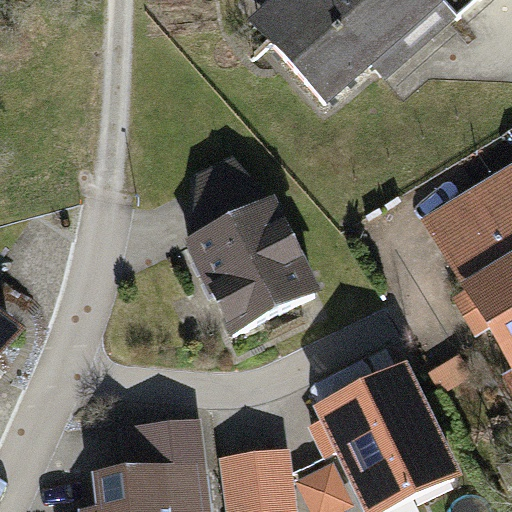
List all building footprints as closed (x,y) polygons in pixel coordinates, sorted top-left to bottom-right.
[(289,0),(302,14),(269,43),(326,106),(373,65),(387,80),(456,19),(458,22),(482,0),(289,0)] [(193,234),(174,242),(221,340),(312,297),(265,200),(232,165),(195,183),(193,234)] [(511,176),(423,225),(463,297),(449,306),(471,345),(485,337),(510,382),(511,381),(511,176)] [(0,322),(0,360),(18,338),(0,322)] [(462,361),(428,380),(441,403),(475,384),(462,361)] [(405,373),(306,416),(348,511),(396,511),(455,487),(405,373)] [(291,511),(286,461),(222,467),(226,511),(291,511)] [(205,511),(202,469),(88,479),(90,511),(205,511)]
